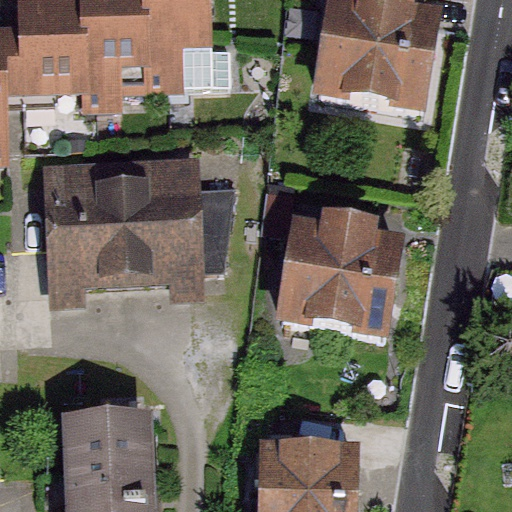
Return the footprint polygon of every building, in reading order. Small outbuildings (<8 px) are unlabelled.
[(20,48),(21,102),(84,100),(81,0),(51,0),(51,11),(18,12),(20,48)] [(81,0),(84,100),(85,115),(122,114),(122,99),(146,98),(143,0),(81,0)] [(143,0),(146,98),(230,95),(229,57),(210,57),(208,0),(143,0)] [(436,37),(320,20),(306,112),(422,130),(436,37)] [(20,48),(0,48),(0,168),(8,169),(6,103),(21,102),(20,48)] [(213,183),(62,185),(64,304),(215,301),(213,183)] [(397,260),(279,239),(262,333),(381,354),(397,260)] [(143,511),(141,439),(62,442),(64,511),(143,511)] [(349,511),(348,470),(253,473),(254,511),(349,511)]
